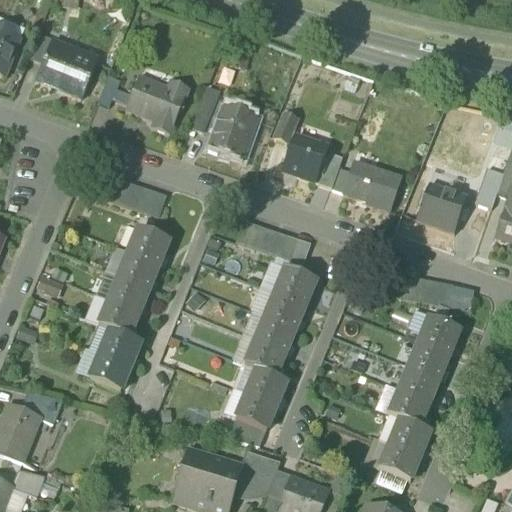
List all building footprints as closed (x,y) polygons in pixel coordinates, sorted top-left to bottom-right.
[(64,0),(63,10),(74,12),(75,0),(64,0)] [(0,80),(3,82),(19,44),(0,36),(0,80)] [(27,66),(41,72),(50,52),(35,46),(27,66)] [(62,96),(80,104),(97,64),(80,57),(77,63),(50,52),(41,72),(37,83),(63,93),(62,96)] [(151,133),(169,140),(188,94),(170,86),(167,94),(138,82),(125,114),(146,123),(148,123),(154,126),(151,133)] [(98,104),(110,109),(118,90),(105,85),(98,104)] [(189,133),(203,138),(219,97),(206,92),(189,133)] [(207,154),(241,166),(256,124),(222,112),(207,154)] [(273,144),(286,150),(296,123),(284,118),(273,144)] [(296,181),(315,188),(325,158),(326,154),(293,142),(282,175),(296,180),(296,181)] [(491,157),(486,174),(502,180),(508,163),(491,157)] [(315,188),(330,193),(341,163),(325,158),(315,188)] [(511,164),(508,163),(502,180),(495,199),(507,204),(511,190),(511,164)] [(365,210),(388,218),(400,185),(352,168),(349,176),(342,198),(366,206),(365,210)] [(331,194),(342,198),(349,176),(338,173),(331,194)] [(495,199),(502,180),(486,174),(474,208),(490,214),(495,199)] [(91,199),(102,203),(110,182),(98,178),(91,199)] [(120,186),(110,182),(102,203),(113,207),(120,186)] [(131,190),(120,186),(113,207),(124,211),(131,190)] [(142,194),(131,190),(124,211),(135,214),(142,194)] [(494,243),(511,249),(511,190),(507,204),(494,243)] [(416,226),(453,239),(465,205),(427,192),(416,226)] [(153,198),(142,194),(135,214),(146,218),(153,198)] [(165,202),(153,198),(146,218),(158,222),(165,202)] [(235,248),(246,252),(253,231),(242,227),(235,248)] [(264,235),(253,231),(246,252),(257,256),(264,235)] [(137,233),(127,258),(158,270),(168,246),(137,233)] [(275,239),(264,235),(257,256),(268,259),(275,239)] [(286,243),(275,239),(268,259),(279,263),(286,243)] [(297,246),(286,243),(279,263),(290,267),(297,246)] [(309,250),(297,246),(290,267),(301,271),(309,250)] [(127,258),(118,282),(148,294),(158,270),(127,258)] [(284,274),(274,298),(304,311),(315,286),(284,274)] [(378,299),(390,301),(395,280),(382,278),(378,299)] [(406,283),(395,280),(390,301),(402,303),(406,283)] [(42,281),(36,294),(57,302),(63,289),(42,281)] [(118,282),(108,306),(138,318),(148,294),(118,282)] [(417,285),(406,283),(402,303),(413,306),(417,285)] [(429,287),(417,285),(413,306),(425,308),(429,287)] [(440,289),(429,287),(425,308),(436,310),(440,289)] [(452,292),(440,289),(436,310),(448,313),(452,292)] [(294,335),(304,311),(274,298),(264,322),(294,335)] [(98,331),(109,335),(128,343),(138,318),(108,306),(98,331)] [(284,359),(294,335),(264,322),(254,346),(284,359)] [(428,324),(418,348),(448,361),(458,336),(428,324)] [(109,335),(99,360),(129,372),(140,348),(128,343),(109,335)] [(274,383),(284,359),(254,346),(244,371),(255,375),(274,383)] [(418,348),(408,372),(438,385),(448,361),(418,348)] [(119,397),(129,372),(99,360),(89,385),(119,397)] [(408,372),(398,396),(428,409),(438,385),(408,372)] [(285,388),(274,383),(255,375),(245,400),(275,413),(285,388)] [(40,424),(47,427),(58,404),(23,396),(15,414),(40,424)] [(388,421),(399,425),(418,433),(428,409),(398,396),(388,421)] [(265,437),(275,413),(245,400),(235,425),(265,437)] [(0,428),(0,460),(21,469),(40,424),(15,414),(7,411),(0,428)] [(399,425),(389,450),(419,463),(429,438),(418,433),(399,425)] [(409,487),(419,463),(389,450),(378,475),(409,487)] [(187,456),(177,490),(182,492),(193,458),(187,456)] [(235,492),(265,502),(266,500),(276,477),(279,468),(244,457),(239,473),(241,473),(235,492)] [(172,507),(186,511),(228,511),(235,492),(241,473),(239,473),(193,458),(182,492),(177,490),(172,507)] [(12,495),(36,504),(44,483),(18,477),(11,493),(13,493),(12,495)] [(276,477),(266,500),(281,506),(290,482),(276,477)] [(322,511),(328,497),(290,482),(281,506),(278,511),(322,511)] [(0,511),(5,511),(12,495),(13,493),(11,493),(0,488),(0,511)] [(278,511),(281,506),(266,500),(265,502),(261,511),(278,511)]
